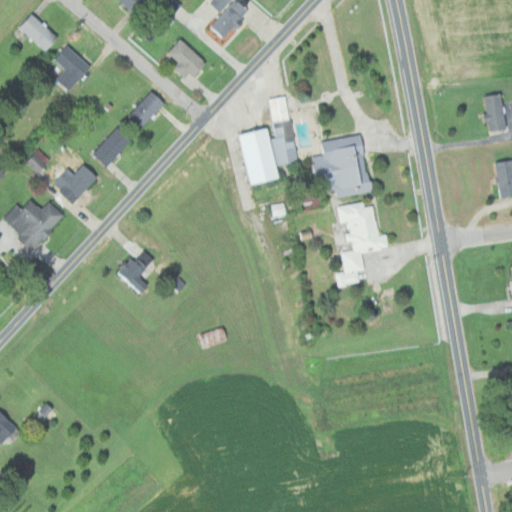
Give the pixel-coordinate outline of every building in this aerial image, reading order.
[(116,0),(131,11),(138,0),(116,0)] [(217,39),(243,12),(230,0),(205,27),(217,39)] [(208,0),(205,3),(214,12),(225,0),(208,0)] [(14,26),(43,52),(56,38),(27,12),(14,26)] [(174,63),(169,67),(181,80),(200,62),(177,38),(163,51),(174,63)] [(62,68),(52,79),(64,90),(86,66),(62,45),(50,58),(62,68)] [(135,129),(159,103),(146,92),(122,117),(135,129)] [(482,131),(500,129),(496,93),(478,95),(482,131)] [(294,161),(283,95),(265,98),(272,137),(268,137),(272,164),(294,161)] [(241,184),(272,179),(270,165),(272,165),(265,127),(232,133),(241,184)] [(87,155),(101,167),(125,140),(111,128),(87,155)] [(316,141),(318,154),(306,156),(310,179),(327,176),(331,197),(367,191),(357,134),(316,141)] [(494,198),(511,196),(511,173),(509,173),(509,165),(511,165),(511,159),(491,161),(494,198)] [(93,177),(79,163),(68,175),(61,169),(47,184),(68,203),(93,177)] [(38,209),(25,198),(4,224),(21,237),(17,242),(28,252),(60,212),(45,200),(38,209)] [(358,252),(385,248),(383,234),(374,235),(370,205),(359,207),(359,202),(333,206),(335,223),(343,222),(344,232),(340,233),(342,242),(348,241),(349,250),(337,251),(340,271),(332,272),(334,285),(356,282),(354,270),(360,270),(358,252)] [(141,283),(134,278),(149,258),(135,248),(115,275),(135,291),(141,283)] [(226,341),(222,326),(195,332),(199,347),(226,341)] [(0,439),(3,443),(20,427),(0,406),(0,439)]
